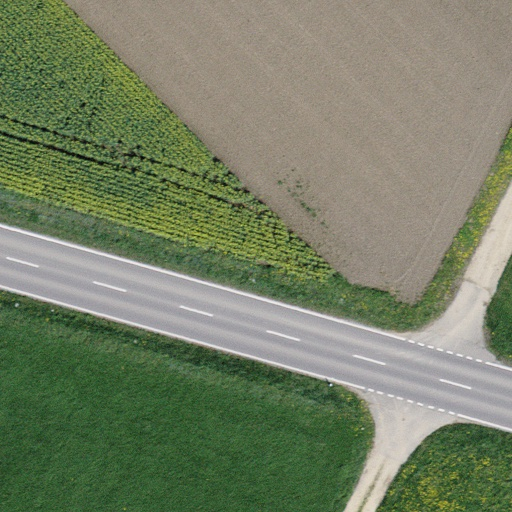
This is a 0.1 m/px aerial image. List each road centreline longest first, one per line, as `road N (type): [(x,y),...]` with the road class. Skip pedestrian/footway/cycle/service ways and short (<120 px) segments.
road 1 (tertiary): [(511,403),(0,261)]
road 2 (track): [(511,244),(444,384)]
road 3 (track): [(376,511),(444,384)]
